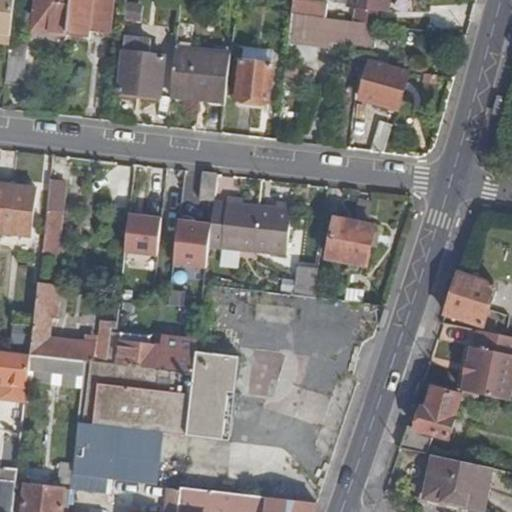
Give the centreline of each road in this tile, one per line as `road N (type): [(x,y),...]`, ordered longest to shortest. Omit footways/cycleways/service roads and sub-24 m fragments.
road 1 (residential): [(456,181),(0,133)]
road 2 (secondary): [(456,181),(338,511)]
road 3 (secondary): [(501,0),(456,181)]
